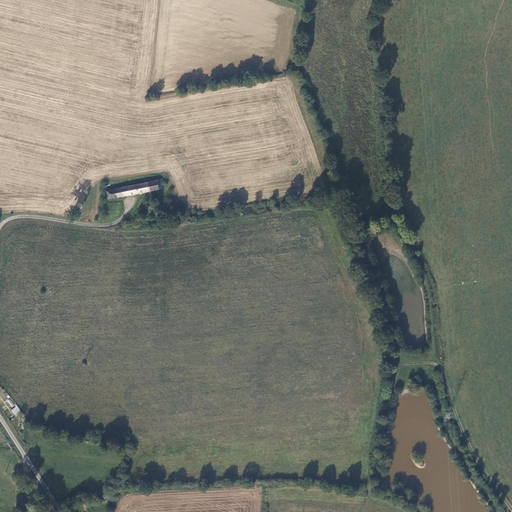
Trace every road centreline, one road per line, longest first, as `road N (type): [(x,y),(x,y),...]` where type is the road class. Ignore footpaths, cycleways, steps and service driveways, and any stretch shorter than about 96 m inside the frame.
road 1 (track): [(511,508),(473,452),(443,371),(383,363)]
road 2 (unclassified): [(0,229),(35,216),(99,227),(130,208)]
